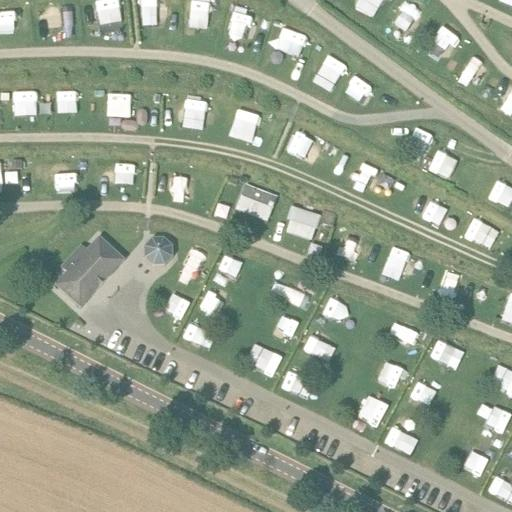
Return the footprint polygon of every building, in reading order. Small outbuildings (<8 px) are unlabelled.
[(98,0),(100,29),(120,28),(118,0),(98,0)] [(142,0),(146,21),(169,18),(166,0),(142,0)] [(211,0),(187,0),(188,22),(212,21),(211,0)] [(356,0),(350,12),(369,22),(380,0),(356,0)] [(63,4),(47,5),(48,27),(64,27),(63,4)] [(406,4),(396,23),(414,33),(424,14),(406,4)] [(251,42),(260,13),(237,6),(228,36),(251,42)] [(20,8),(0,9),(0,29),(21,29),(20,8)] [(296,69),(309,35),(286,26),(273,60),(296,69)] [(444,66),(457,38),(442,32),(429,60),(444,66)] [(328,55),(315,86),(335,94),(348,63),(328,55)] [(475,61),(467,76),(482,84),(490,69),(475,61)] [(361,76),(349,91),(365,104),(377,89),(361,76)] [(501,105),(511,110),(511,85),(501,105)] [(40,115),(39,89),(16,90),(17,116),(40,115)] [(80,89),(59,90),(60,121),(81,120),(80,89)] [(133,118),(134,93),(110,93),(109,117),(133,118)] [(197,128),(202,102),(186,100),(182,125),(197,128)] [(243,109),(236,131),(257,138),(264,115),(243,109)] [(412,150),(429,155),(435,136),(418,131),(412,150)] [(318,160),(337,168),(345,148),(326,140),(318,160)] [(453,181),(459,159),(437,154),(432,176),(453,181)] [(96,159),(95,189),(112,190),(113,160),(96,159)] [(11,162),(11,170),(21,169),(21,161),(11,162)] [(191,191),(195,169),(179,166),(175,188),(191,191)] [(379,170),(373,189),(390,195),(397,176),(379,170)] [(232,174),(232,175),(230,181),(236,184),(239,177),(232,174)] [(269,222),(280,194),(248,182),(237,210),(269,222)] [(490,203),(510,212),(511,207),(511,187),(499,182),(490,203)] [(422,189),(414,209),(429,215),(438,196),(422,189)] [(286,233),(314,241),(322,213),(294,206),(286,233)] [(333,226),(337,215),(328,212),(324,223),(333,226)] [(477,238),(495,243),(499,224),(482,219),(477,238)] [(347,226),(342,243),(354,246),(359,230),(347,226)] [(87,250),(81,245),(60,267),(66,273),(54,286),(80,310),(125,261),(98,237),(87,250)] [(149,255),(156,261),(165,261),(171,254),(171,245),(164,239),(155,239),(149,246),(149,255)] [(181,260),(197,267),(204,251),(189,244),(181,260)] [(384,266),(401,272),(408,250),(391,245),(384,266)] [(219,274),(236,280),(241,265),(224,259),(219,274)] [(452,273),(446,288),(461,294),(467,279),(452,273)] [(210,287),(201,309),(218,315),(227,293),(210,287)] [(348,321),(355,303),(331,293),(324,311),(348,321)] [(285,314),(276,332),(294,340),(303,322),(285,314)] [(194,325),(187,337),(201,344),(208,332),(194,325)] [(306,351),(323,358),(331,339),(313,332),(306,351)] [(261,350),(256,364),(278,371),(282,357),(261,350)] [(292,367),(291,385),(313,387),(314,368),(292,367)] [(511,412),(497,405),(487,423),(505,432),(511,418),(511,412)] [(368,407),(366,417),(383,420),(386,410),(368,407)] [(408,444),(418,422),(402,414),(392,437),(408,444)] [(473,450),(466,468),(484,475),(491,456),(473,450)] [(511,471),(504,468),(497,482),(511,490),(511,489),(511,471)]
